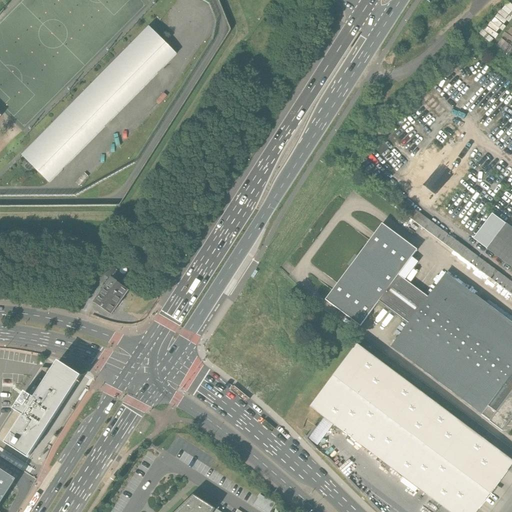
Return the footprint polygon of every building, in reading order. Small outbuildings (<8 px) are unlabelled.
[(505,22),(511,17),(511,15),(506,7),(498,13),(505,22)] [(149,27),(21,156),(49,183),(176,54),(149,27)] [(472,239),(486,249),(505,224),(491,214),(472,239)] [(511,324),(444,274),(427,297),(412,286),(397,275),(416,250),(381,224),(373,235),(371,238),(368,241),(336,284),(334,287),(332,290),(323,301),(358,327),(378,301),(392,312),(407,323),(389,348),(501,431),(511,416),(511,324)] [(511,229),(505,224),(486,249),(511,268),(511,229)] [(110,278),(93,303),(110,315),(128,291),(110,278)] [(476,511),(478,510),(501,479),(511,464),(511,461),(357,346),(310,408),(322,417),(442,507),(438,511),(476,511)] [(53,369),(41,368),(25,393),(13,410),(15,411),(0,434),(0,440),(28,459),(81,377),(58,362),(53,369)] [(0,503),(14,481),(0,471),(0,503)] [(255,506),(273,511),(276,500),(259,494),(255,506)] [(219,511),(194,496),(176,511),(219,511)]
